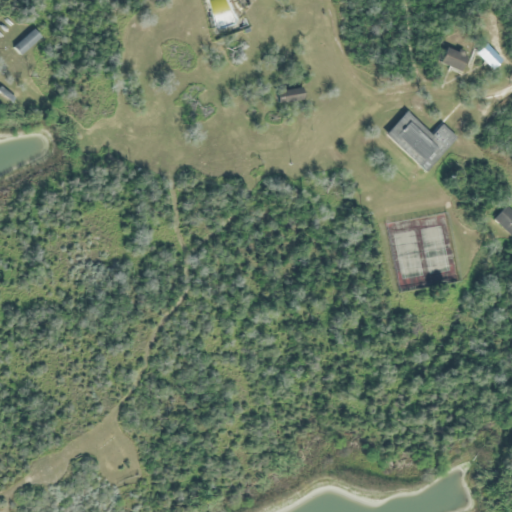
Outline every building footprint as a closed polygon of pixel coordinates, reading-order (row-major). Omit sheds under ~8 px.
[(231,0),(202,0),(209,31),(236,25),(231,0)] [(16,56),(37,38),(30,30),(9,47),(16,56)] [(473,55),(487,69),(496,60),(482,46),(473,55)] [(436,64),(457,72),(463,54),(442,47),(436,64)] [(268,94),(271,108),(301,103),(298,88),(268,94)] [(420,173),(452,138),(437,125),(427,136),(401,112),(379,136),(420,173)] [(511,234),(511,215),(501,205),(488,219),(508,239),(511,234)]
